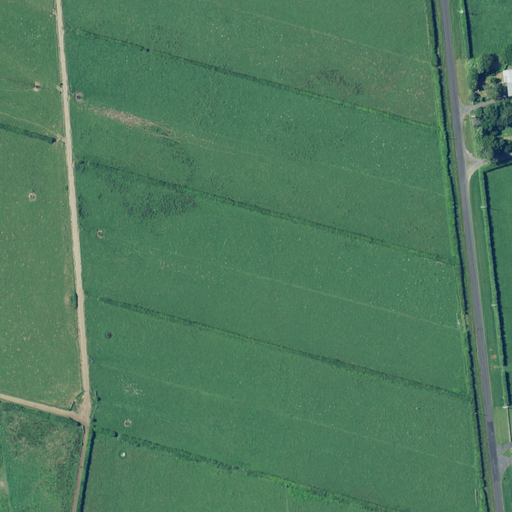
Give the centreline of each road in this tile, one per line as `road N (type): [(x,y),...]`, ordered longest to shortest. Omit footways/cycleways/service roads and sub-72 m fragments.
road 1 (unclassified): [(503,511),(445,0)]
road 2 (track): [(55,0),(84,403),(58,418),(0,399)]
